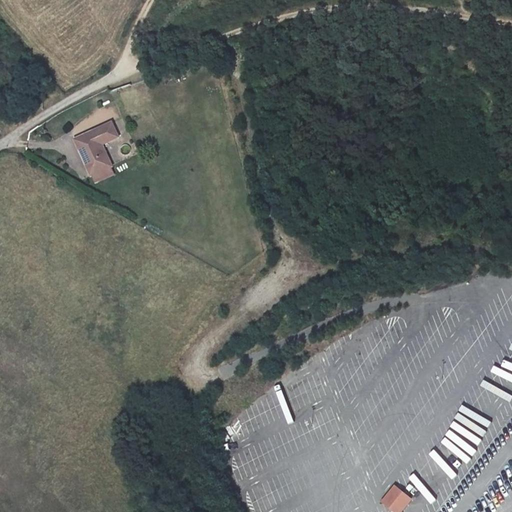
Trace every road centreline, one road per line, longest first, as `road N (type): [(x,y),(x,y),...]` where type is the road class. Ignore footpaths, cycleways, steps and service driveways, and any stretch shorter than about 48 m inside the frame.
road 1 (track): [(511,20),(355,5),(238,25),(124,71)]
road 2 (unclassified): [(124,71),(0,144)]
